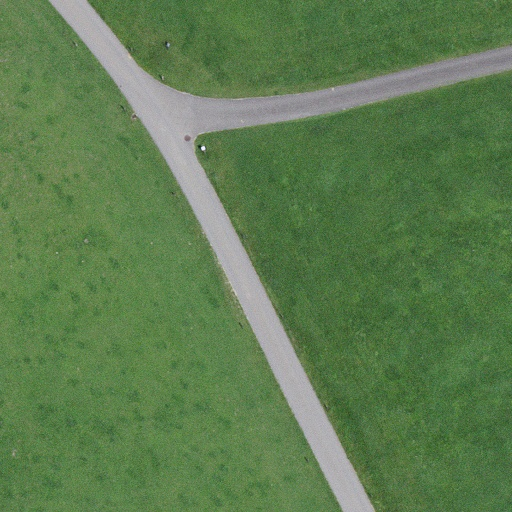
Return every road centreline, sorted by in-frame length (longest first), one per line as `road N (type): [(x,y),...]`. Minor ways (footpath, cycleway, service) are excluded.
road 1 (track): [(166,124),(359,511)]
road 2 (track): [(511,58),(330,99),(166,124)]
